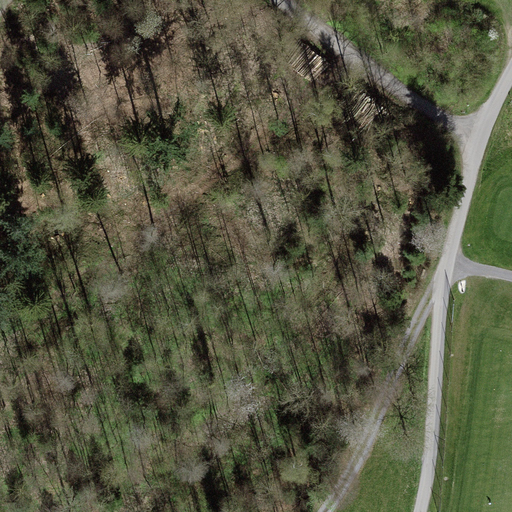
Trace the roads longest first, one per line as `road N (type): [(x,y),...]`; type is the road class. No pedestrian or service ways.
road 1 (track): [(421,511),(459,209),(511,75)]
road 2 (track): [(327,511),(366,446),(459,209),(478,271),(511,279)]
road 3 (track): [(485,132),(409,97),(277,0)]
